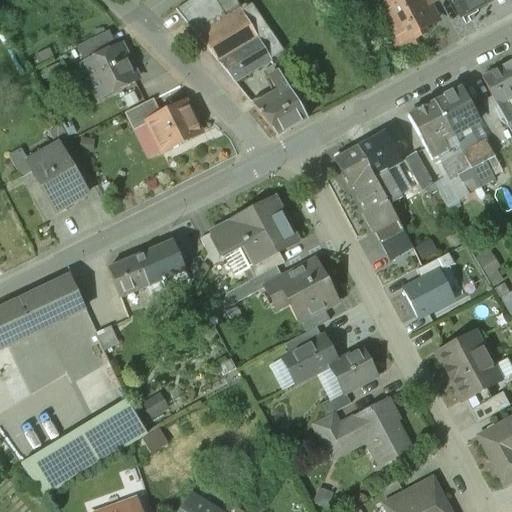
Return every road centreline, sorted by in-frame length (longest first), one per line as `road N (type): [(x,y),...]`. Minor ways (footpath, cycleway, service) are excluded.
road 1 (residential): [(483,511),(294,147)]
road 2 (unclassified): [(265,160),(0,291)]
road 3 (unclassified): [(511,35),(294,147)]
road 4 (residential): [(265,160),(103,0)]
